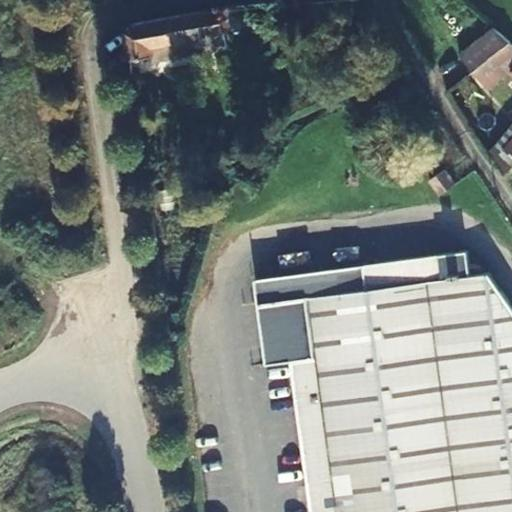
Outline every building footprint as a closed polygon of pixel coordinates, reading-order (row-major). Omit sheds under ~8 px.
[(126,29),(129,52),(150,50),(151,54),(181,50),(181,41),(244,28),(302,17),(304,19),(319,16),(315,0),(255,0),(133,18),(126,29)] [(315,0),(319,16),(334,13),(331,0),(315,0)] [(511,60),(501,48),(507,39),(492,26),(459,53),(472,69),(488,87),(511,67),(511,65),(511,60)] [(511,60),(511,65),(511,67),(511,42),(507,39),(501,48),(511,60)] [(136,106),(179,101),(177,91),(160,92),(160,82),(133,83),(136,106)] [(511,173),(511,172),(511,142),(499,158),(511,173)] [(511,511),(511,298),(492,268),(470,271),(467,249),(384,261),(387,283),(310,296),(319,352),(293,356),(312,511),(511,511)]
